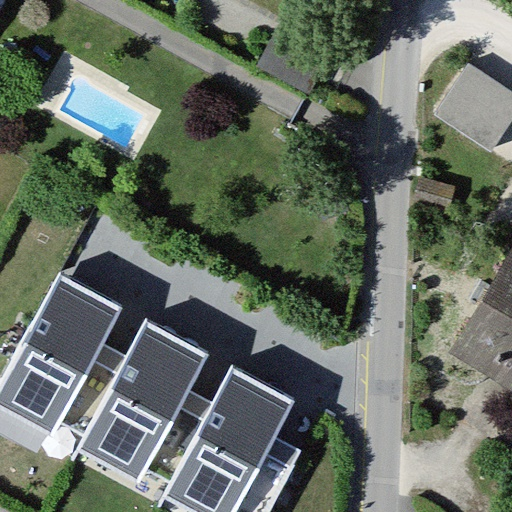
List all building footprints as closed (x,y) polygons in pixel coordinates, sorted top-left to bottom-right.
[(511,116),(511,90),(471,62),(436,112),(490,149),(511,116)] [(511,247),(496,239),(437,350),(511,389),(511,247)] [(122,306),(61,274),(0,386),(0,396),(58,427),(122,306)] [(208,355),(146,322),(81,442),(143,475),(208,355)] [(237,511),(296,402),(234,370),(169,490),(210,511),(237,511)]
